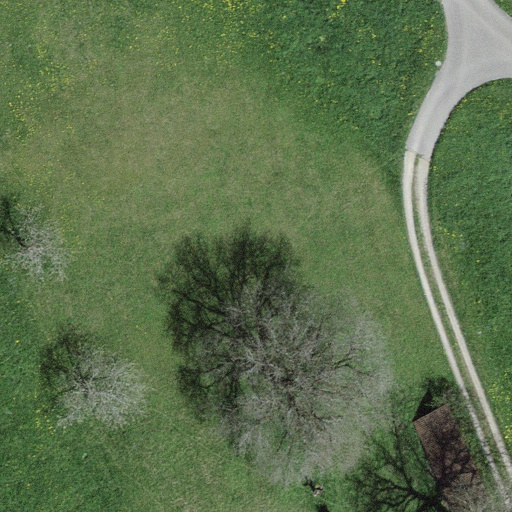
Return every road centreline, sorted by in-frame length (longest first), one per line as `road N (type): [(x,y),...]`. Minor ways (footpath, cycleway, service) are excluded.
road 1 (track): [(418,154),(415,219),(425,259),(511,493)]
road 2 (unclassified): [(511,46),(491,34),(437,107),(418,154)]
